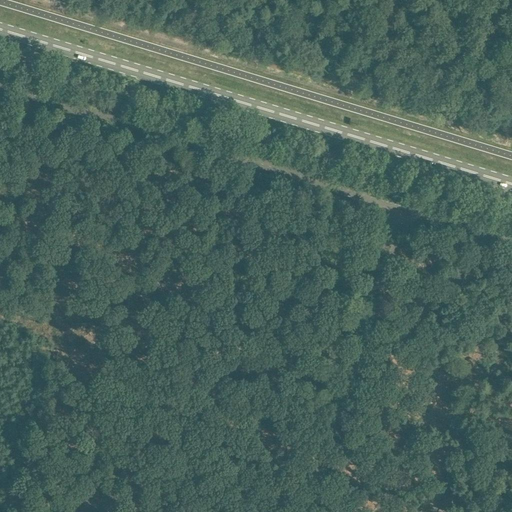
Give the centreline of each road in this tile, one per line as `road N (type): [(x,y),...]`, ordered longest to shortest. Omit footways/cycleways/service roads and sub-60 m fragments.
road 1 (primary): [(511,185),(0,30)]
road 2 (unclassified): [(0,92),(511,241)]
